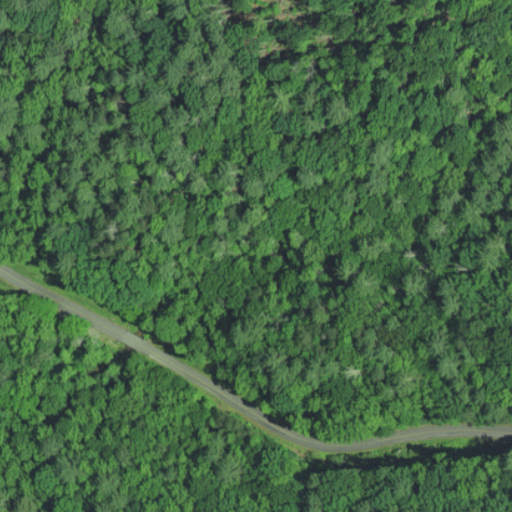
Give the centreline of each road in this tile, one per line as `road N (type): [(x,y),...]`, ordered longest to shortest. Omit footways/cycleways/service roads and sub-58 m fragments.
road 1 (residential): [(511,429),(322,443),(146,344)]
road 2 (residential): [(125,333),(0,263)]
